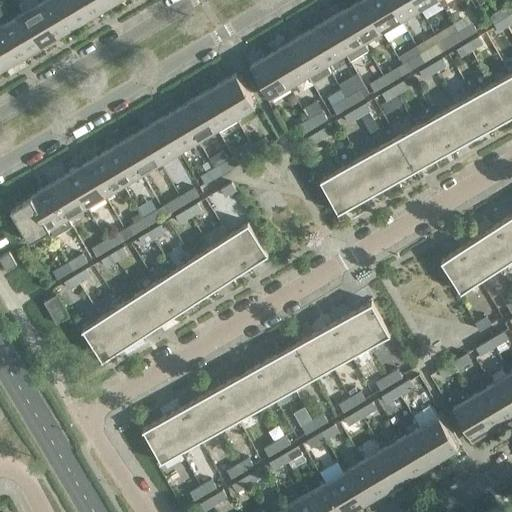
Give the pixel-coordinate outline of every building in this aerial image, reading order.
[(78,22),(64,0),(43,0),(41,2),(59,33),(78,22)] [(97,11),(90,0),(64,0),(78,22),(97,11)] [(116,0),(115,0),(90,0),(97,11),(116,0)] [(382,29),(364,0),(358,0),(345,8),(364,40),(382,29)] [(401,18),(389,0),(364,0),(382,29),(401,18)] [(419,7),(414,0),(389,0),(401,18),(419,7)] [(511,11),(511,1),(503,7),(507,14),(511,11)] [(59,33),(41,2),(22,13),(41,44),(59,33)] [(507,14),(503,7),(489,15),(494,22),(507,14)] [(368,49),(364,40),(345,8),(326,20),(345,51),(350,60),(368,49)] [(41,44),(22,13),(3,24),(22,55),(41,44)] [(511,21),(507,14),(494,22),(498,30),(511,21)] [(345,51),(326,20),(307,31),(326,63),(345,51)] [(472,22),(458,30),(462,38),(476,29),(472,22)] [(22,55),(3,24),(0,25),(0,60),(4,66),(22,55)] [(462,38),(458,30),(444,38),(448,46),(462,38)] [(331,71),(326,63),(307,31),(288,42),(307,74),(312,82),(331,71)] [(482,43),(478,35),(467,42),(472,49),(482,43)] [(307,74),(288,42),(270,53),(289,85),(307,74)] [(472,49),(467,42),(456,48),(461,56),(472,49)] [(435,44),(421,52),(425,60),(439,51),(435,44)] [(425,60),(421,52),(407,60),(411,68),(425,60)] [(289,85),(270,53),(250,64),(269,96),(289,85)] [(445,65),(441,57),(430,64),(434,71),(445,65)] [(434,71),(430,64),(419,70),(423,78),(434,71)] [(398,66),(384,74),(388,82),(402,73),(398,66)] [(236,73),(216,85),(235,117),(255,105),(236,73)] [(511,114),(511,77),(510,73),(491,84),(509,116),(511,114)] [(388,82),(384,74),(370,82),(374,90),(388,82)] [(408,87),(404,79),(393,86),(397,93),(408,87)] [(509,116),(491,84),(472,94),(490,126),(509,116)] [(235,117),(216,85),(197,96),(216,128),(235,117)] [(397,93),(393,86),(382,92),(386,100),(397,93)] [(360,88),(346,97),(350,104),(364,96),(360,88)] [(490,126),(472,94),(453,105),(471,137),(490,126)] [(216,128),(197,96),(179,107),(198,139),(216,128)] [(350,104),(346,97),(332,105),(336,112),(350,104)] [(371,109),(366,102),(355,108),(360,116),(368,110),(371,109)] [(471,137),(453,105),(434,115),(452,148),(471,137)] [(198,139),(179,107),(160,118),(179,150),(198,139)] [(360,116),(355,108),(344,115),(349,122),(360,116)] [(323,110),(309,119),(313,126),(327,118),(323,110)] [(368,110),(360,116),(366,126),(375,121),(368,110)] [(452,148),(434,115),(415,126),(433,158),(452,148)] [(179,150),(160,118),(141,129),(160,161),(179,150)] [(313,126),(309,119),(295,127),(299,134),(313,126)] [(333,131),(329,124),(318,130),(323,137),(333,131)] [(433,158),(415,126),(396,136),(414,169),(433,158)] [(160,161),(141,129),(123,140),(142,172),(160,161)] [(323,137),(318,130),(307,136),(312,144),(323,137)] [(265,136),(251,144),(256,152),(270,144),(265,136)] [(414,169),(396,136),(377,147),(395,179),(414,169)] [(142,172),(123,140),(104,151),(123,183),(142,172)] [(256,152),(251,144),(237,153),(238,153),(233,155),(237,163),(256,152)] [(395,179),(377,147),(358,157),(376,190),(395,179)] [(123,183),(104,151),(86,162),(104,194),(123,183)] [(237,163),(233,155),(214,167),(219,174),(237,163)] [(376,190),(358,157),(339,168),(357,200),(376,190)] [(104,194),(86,162),(67,173),(86,205),(104,194)] [(219,174),(214,167),(200,175),(205,182),(219,174)] [(357,200),(339,168),(320,179),(338,211),(357,200)] [(86,205),(67,173),(48,184),(67,216),(86,205)] [(236,189),(231,182),(220,188),(224,196),(236,189)] [(67,216),(48,184),(30,195),(49,227),(67,216)] [(194,186),(180,195),(185,202),(199,194),(194,186)] [(49,227),(30,195),(10,207),(29,239),(49,227)] [(185,202),(180,195),(166,203),(171,210),(185,202)] [(202,209),(197,201),(187,208),(191,215),(202,209)] [(157,208),(143,217),(147,224),(161,216),(157,208)] [(191,215),(187,208),(176,214),(180,222),(191,215)] [(511,213),(496,224),(511,249),(511,213)] [(147,224),(143,217),(129,225),(134,232),(147,224)] [(248,222),(229,234),(249,265),(268,253),(248,222)] [(165,231),(160,223),(149,230),(154,238),(165,231)] [(511,257),(511,249),(496,224),(478,236),(498,267),(511,257)] [(120,230),(106,239),(110,246),(124,238),(120,230)] [(154,238),(149,230),(138,236),(143,244),(154,238)] [(249,265),(229,234),(210,246),(230,277),(249,265)] [(498,267),(478,236),(460,248),(480,279),(498,267)] [(110,246),(106,239),(92,247),(96,255),(110,246)] [(128,253),(123,246),(112,252),(117,260),(128,253)] [(230,277),(210,246),(192,257),(212,288),(230,277)] [(480,279),(460,248),(440,260),(461,291),(480,279)] [(9,251),(0,256),(0,259),(6,270),(16,264),(9,251)] [(117,260),(112,252),(101,259),(106,266),(117,260)] [(83,253),(69,261),(73,268),(87,260),(83,253)] [(212,288),(192,257),(174,269),(194,300),(212,288)] [(73,268),(69,261),(53,270),(58,277),(73,268)] [(86,268),(75,274),(79,282),(91,275),(86,268)] [(194,300),(174,269),(156,281),(176,312),(194,300)] [(79,282),(75,274),(64,281),(69,288),(79,282)] [(176,312),(156,281),(138,292),(158,323),(176,312)] [(158,323),(138,292),(120,304),(140,335),(158,323)] [(69,315),(56,294),(44,301),(56,323),(69,315)] [(372,301),(352,312),(370,344),(390,333),(372,301)] [(140,335),(120,304),(101,316),(121,347),(140,335)] [(370,344),(352,312),(333,322),(351,355),(370,344)] [(475,322),(480,330),(491,323),(486,315),(475,322)] [(121,347),(101,316),(82,328),(102,359),(121,347)] [(351,355),(333,322),(314,333),(332,365),(351,355)] [(508,338),(503,330),(490,339),(494,346),(508,338)] [(332,365),(314,333),(295,343),(313,376),(332,365)] [(494,346),(490,339),(476,347),(480,355),(494,346)] [(313,376),(295,343),(276,354),(294,386),(313,376)] [(471,360),(466,353),(452,361),(457,368),(471,360)] [(294,386),(276,354),(257,365),(275,397),(294,386)] [(457,368),(452,361),(438,369),(443,377),(457,368)] [(275,397),(257,365),(238,375),(256,407),(275,397)] [(397,368),(386,374),(391,382),(402,375),(397,368)] [(511,414),(511,376),(510,372),(491,383),(510,415),(511,414)] [(391,382),(386,374),(376,381),(380,388),(391,382)] [(256,407),(238,375),(219,386),(237,418),(256,407)] [(414,386),(409,378),(395,387),(400,394),(414,386)] [(510,415),(491,383),(472,394),(491,426),(510,415)] [(237,418),(219,386),(200,396),(218,428),(237,418)] [(400,394),(395,387),(381,395),(386,402),(400,394)] [(360,390),(349,396),(354,404),(365,397),(360,390)] [(491,426),(472,394),(453,406),(472,438),(491,426)] [(218,428),(200,396),(182,407),(200,439),(218,428)] [(354,404),(349,396),(338,403),(343,410),(354,404)] [(376,408),(372,401),(358,409),(362,416),(376,408)] [(200,439),(182,407),(163,417),(181,449),(200,439)] [(362,416),(358,409),(344,417),(349,425),(362,416)] [(323,412),(312,419),(316,426),(327,420),(323,412)] [(438,415),(419,426),(438,458),(457,447),(438,415)] [(181,449),(163,417),(143,428),(161,460),(181,449)] [(316,426),(312,419),(301,425),(305,433),(316,426)] [(339,430),(334,423),(320,431),(325,439),(339,430)] [(438,458),(419,426),(400,437),(419,469),(438,458)] [(325,439),(320,431),(306,439),(311,447),(325,439)] [(286,434),(275,441),(279,448),(290,442),(286,434)] [(419,469),(400,437),(381,448),(400,480),(419,469)] [(279,448),(275,441),(264,447),(268,455),(279,448)] [(302,452),(297,445),(283,453),(288,461),(302,452)] [(400,480),(381,448),(363,460),(382,491),(400,480)] [(288,461),(283,453),(269,461),(274,469),(288,461)] [(249,456),(238,463),(242,470),(253,464),(249,456)] [(382,491),(363,460),(344,471),(363,503),(382,491)] [(242,470),(238,463),(227,469),(231,477),(242,470)] [(264,474),(260,467),(246,475),(250,483),(264,474)] [(346,511),(363,503),(344,471),(325,482),(343,511),(346,511)] [(250,483),(246,475),(232,483),(237,491),(250,483)] [(211,478),(200,485),(205,492),(216,486),(211,478)] [(343,511),(325,482),(307,493),(318,511),(343,511)] [(205,492),(200,485),(189,491),(194,499),(205,492)] [(227,496),(223,489),(209,497),(213,505),(227,496)] [(318,511),(307,493),(288,504),(292,511),(318,511)] [(200,511),(213,505),(209,497),(195,505),(198,511),(200,511)]
